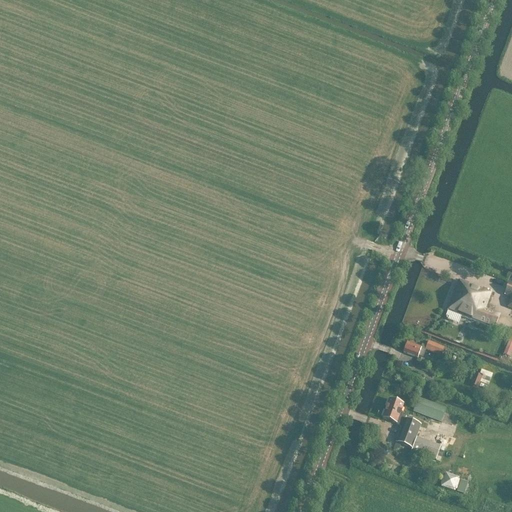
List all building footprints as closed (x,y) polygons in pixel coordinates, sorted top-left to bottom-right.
[(460,281),(448,311),(496,330),(502,315),(488,309),(493,294),(460,281)] [(422,348),(409,343),(405,353),(419,359),(420,357),(425,358),(427,351),(443,357),(446,349),(430,343),(428,347),(423,345),(422,348)] [(472,386),(480,389),(484,377),(475,375),(472,386)] [(418,438),(423,425),(407,419),(408,416),(402,414),(406,404),(391,398),(383,418),(398,423),(402,429),(397,443),(414,449),(413,451),(438,460),(442,446),(418,438)] [(420,399),(415,412),(443,423),(448,410),(420,399)] [(511,468),(511,448),(482,439),(476,457),(511,468)] [(443,482),(466,491),(471,478),(448,469),(443,482)]
